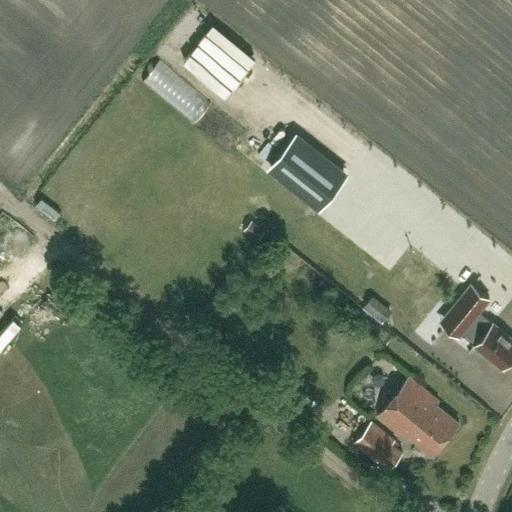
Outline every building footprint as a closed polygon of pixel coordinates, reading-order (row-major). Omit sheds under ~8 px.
[(296,134),(271,166),(319,204),(344,173),(296,134)] [(402,239),(418,224),(410,216),(395,231),(402,239)] [(439,262),(448,252),(425,231),(416,241),(439,262)] [(7,233),(1,242),(24,260),(30,251),(7,233)] [(511,358),(511,357),(511,355),(511,354),(511,338),(492,322),(479,311),(489,298),(471,283),(451,308),(441,320),(459,336),(463,332),(476,343),(475,344),(502,366),(504,364),(508,364),(511,358)] [(433,454),(459,421),(435,402),(438,399),(408,375),(377,414),(407,438),(409,435),(433,454)] [(380,457),(391,466),(403,450),(392,441),(395,439),(372,420),(354,442),(376,461),(380,457)]
